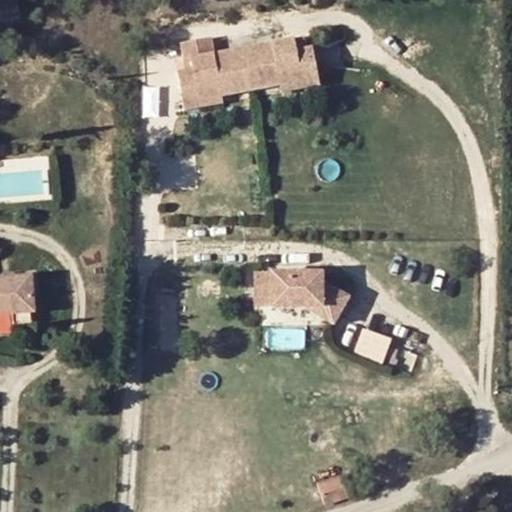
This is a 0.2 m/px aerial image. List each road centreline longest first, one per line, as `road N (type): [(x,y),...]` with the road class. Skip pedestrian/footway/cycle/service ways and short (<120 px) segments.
road 1 (unknown): [(141,511),(166,80)]
road 2 (residential): [(358,511),(511,454)]
road 3 (unknown): [(20,511),(22,383)]
